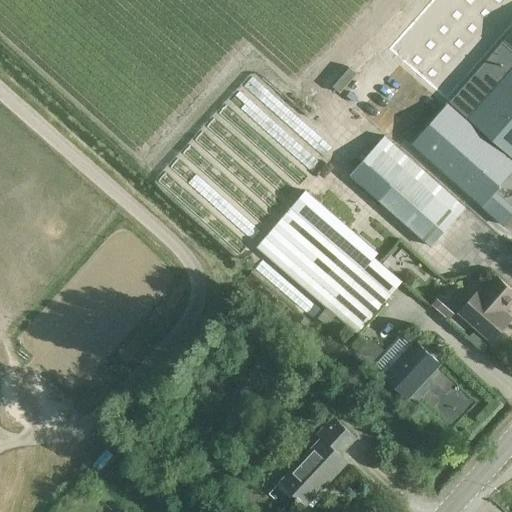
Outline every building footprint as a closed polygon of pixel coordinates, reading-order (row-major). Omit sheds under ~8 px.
[(446,94),(511,23),(511,0),(424,0),(386,41),(446,94)] [(511,31),(503,42),(502,42),(449,101),(511,156),(511,31)] [(411,143),(481,204),(480,205),(504,226),(511,216),(511,204),(494,188),(511,167),(511,161),(446,104),(411,143)] [(350,175),(431,247),(458,216),(377,145),(350,175)] [(358,333),(368,321),(376,329),(387,316),(379,309),(391,294),(384,287),(389,281),(325,224),(319,231),(291,207),(257,246),(358,333)] [(511,289),(497,276),(483,292),(479,289),(459,312),(491,341),(511,317),(503,310),(511,300),(511,289)] [(437,299),(432,304),(441,312),(446,307),(437,299)] [(378,358),(385,348),(370,336),(362,346),(378,358)] [(407,396),(408,395),(438,364),(415,341),(383,374),(407,396)] [(354,437),(332,417),(316,435),(319,438),(280,481),(306,505),(346,461),(339,454),(354,437)] [(163,511),(188,511),(175,499),(163,511)]
